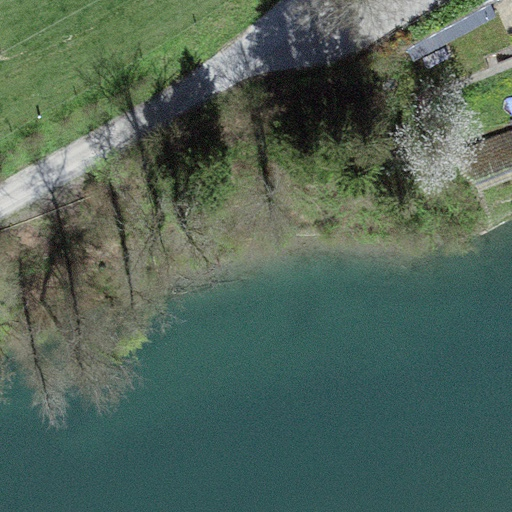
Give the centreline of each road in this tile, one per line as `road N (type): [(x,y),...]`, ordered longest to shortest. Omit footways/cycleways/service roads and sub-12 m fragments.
road 1 (track): [(0,197),(265,44)]
road 2 (residential): [(306,0),(265,44),(361,27),(407,0)]
